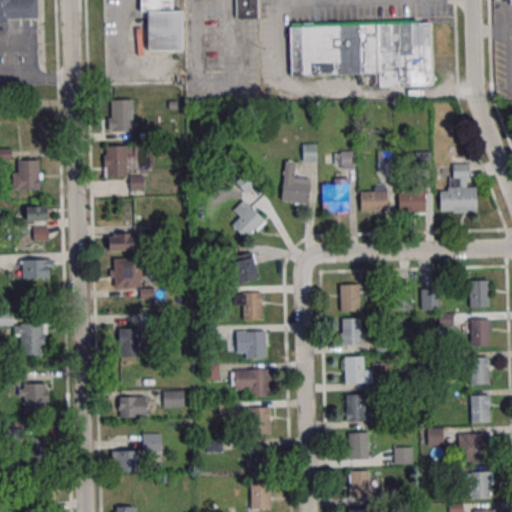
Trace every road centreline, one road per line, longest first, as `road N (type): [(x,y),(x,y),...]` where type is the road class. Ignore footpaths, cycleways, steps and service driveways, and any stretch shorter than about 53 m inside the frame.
road 1 (residential): [(85,511),(69,0)]
road 2 (residential): [(308,511),(306,260),(511,247)]
road 3 (residential): [(472,0),(476,99),(511,193)]
